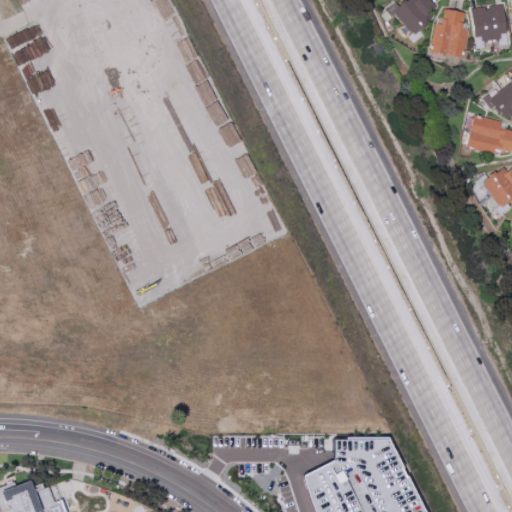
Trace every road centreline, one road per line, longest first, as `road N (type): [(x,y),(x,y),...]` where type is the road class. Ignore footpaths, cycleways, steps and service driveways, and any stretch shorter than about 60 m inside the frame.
road 1 (motorway): [(230,0),(487,511)]
road 2 (motorway): [(511,454),(282,0)]
road 3 (tertiary): [(0,434),(50,438),(145,465),(219,511)]
